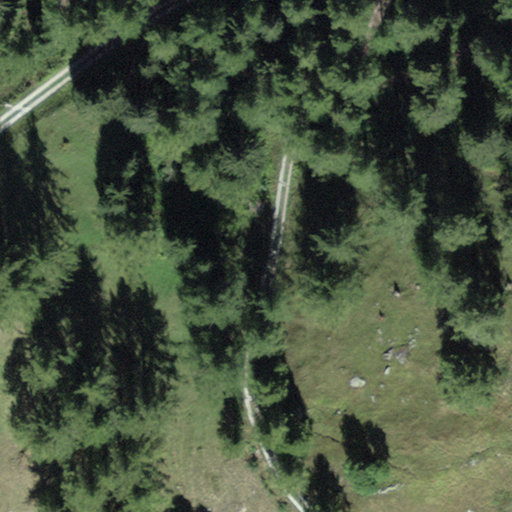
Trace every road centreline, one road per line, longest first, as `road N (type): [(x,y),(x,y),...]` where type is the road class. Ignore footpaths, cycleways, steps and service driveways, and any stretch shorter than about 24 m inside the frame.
road 1 (track): [(300,126),(286,158),(250,381),(263,448),(305,511)]
road 2 (track): [(0,124),(196,0)]
road 3 (track): [(385,0),(300,126)]
